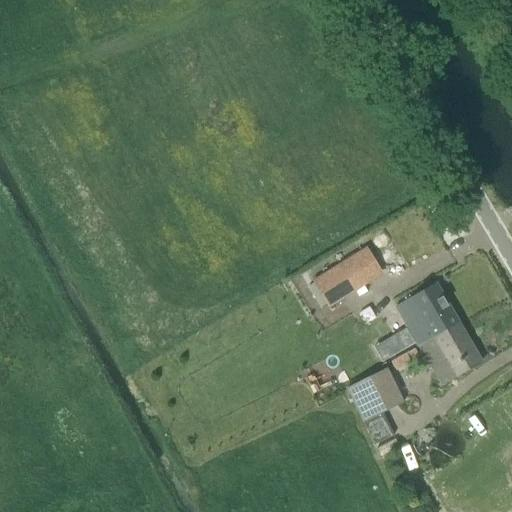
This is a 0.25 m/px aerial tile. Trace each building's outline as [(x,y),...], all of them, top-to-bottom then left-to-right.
[(315,283),(329,306),(380,274),(366,251),(315,283)] [(417,344),(419,347),(458,325),(435,285),(396,308),(417,344)] [(392,363),(413,351),(411,348),(407,350),(392,324),(372,335),(366,325),(350,334),(367,363),(335,382),(340,391),(391,361),(392,363)] [(419,347),(423,353),(442,386),(481,364),(458,325),(419,347)] [(347,388),(374,445),(394,435),(383,413),(404,403),(387,368),(347,388)] [(304,376),(311,389),(323,383),(316,370),(304,376)] [(437,476),(419,486),(431,506),(448,496),(437,476)]
